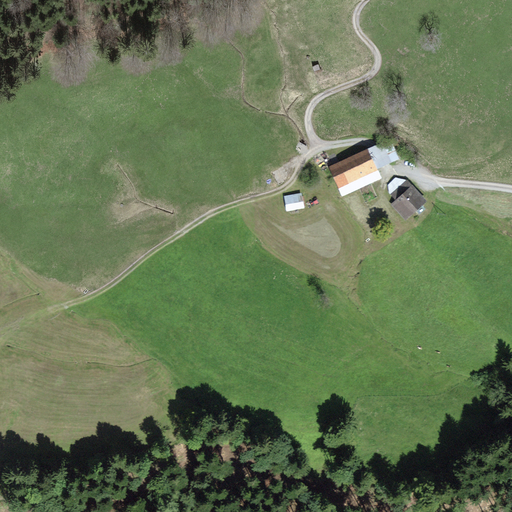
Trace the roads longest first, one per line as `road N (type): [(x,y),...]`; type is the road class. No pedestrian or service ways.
road 1 (track): [(511,189),(393,170),(369,141),(318,145),(307,123),(314,102),(366,77),(377,62),(356,18),(367,0)]
road 2 (track): [(318,145),(289,184),(212,212),(104,289),(52,309)]
